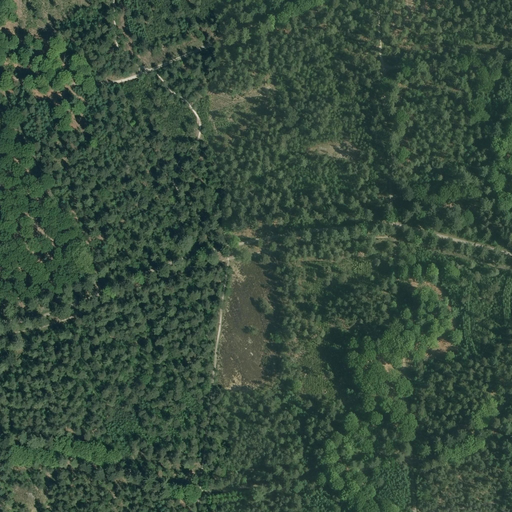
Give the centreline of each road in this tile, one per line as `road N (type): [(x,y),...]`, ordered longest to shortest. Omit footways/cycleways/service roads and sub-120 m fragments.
road 1 (track): [(511,46),(457,51),(316,28),(199,51),(118,82),(0,81)]
road 2 (track): [(378,0),(414,511)]
road 3 (track): [(223,247),(198,492),(42,455),(0,454)]
road 4 (track): [(196,511),(198,492),(445,454),(511,397)]
road 5 (track): [(98,293),(0,85)]
